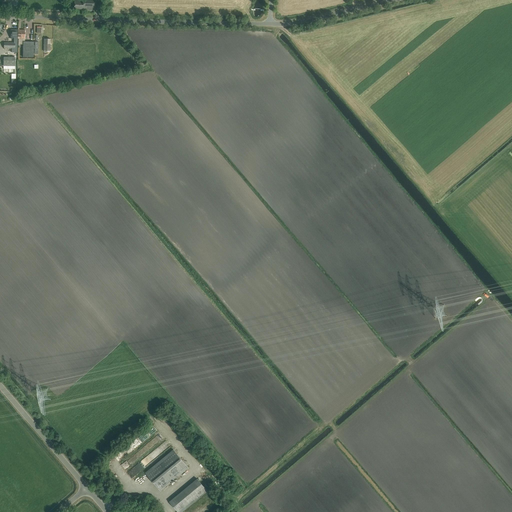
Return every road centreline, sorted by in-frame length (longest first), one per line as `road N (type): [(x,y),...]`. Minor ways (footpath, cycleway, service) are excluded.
road 1 (unclassified): [(0,14),(283,23),(389,0)]
road 2 (track): [(200,463),(234,499),(397,363)]
road 3 (tertiary): [(86,486),(0,386)]
